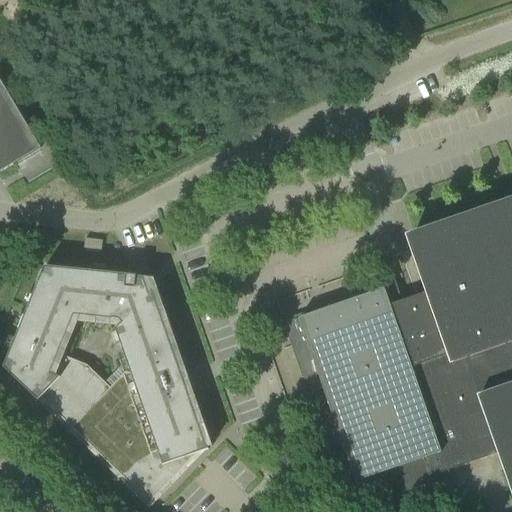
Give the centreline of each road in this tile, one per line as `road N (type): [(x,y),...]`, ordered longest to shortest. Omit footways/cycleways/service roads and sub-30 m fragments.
road 1 (residential): [(0,213),(98,223),(127,213),(417,69)]
road 2 (residential): [(235,292),(282,428),(278,469),(235,511)]
